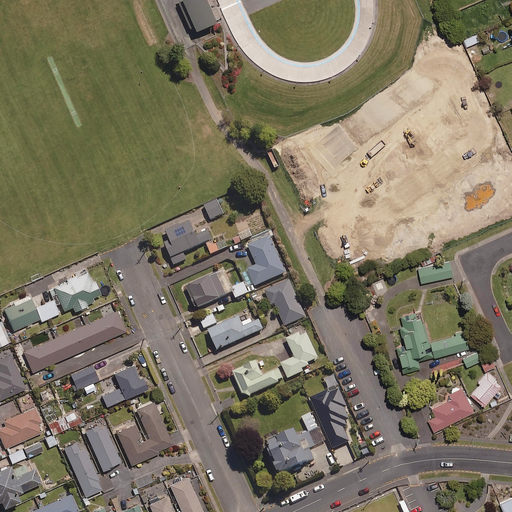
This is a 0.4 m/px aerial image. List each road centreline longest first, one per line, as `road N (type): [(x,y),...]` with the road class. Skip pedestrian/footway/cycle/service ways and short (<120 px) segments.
road 1 (residential): [(125,251),(244,511)]
road 2 (residential): [(293,511),(401,464),(511,462)]
road 3 (residential): [(509,349),(478,264),(511,242)]
